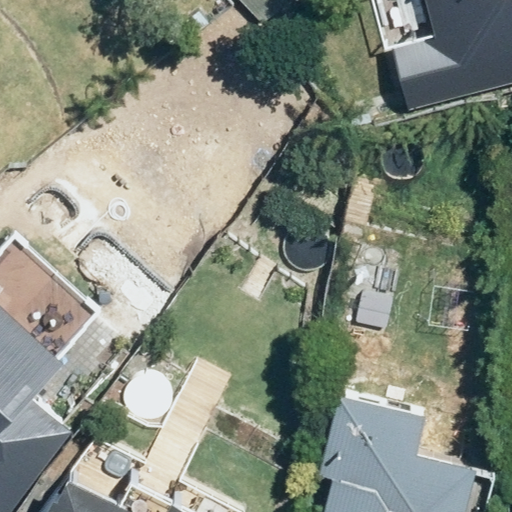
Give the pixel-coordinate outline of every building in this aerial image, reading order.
[(248,0),(264,17),(284,0),(248,0)] [(511,0),(438,0),(448,33),(400,46),(414,98),(511,71),(511,0)] [(0,511),(8,511),(76,422),(36,386),(70,350),(0,284),(0,511)] [(467,511),(482,456),(467,453),(475,421),(431,410),(434,402),(346,381),(325,464),(337,467),(326,511),(467,511)] [(112,497),(62,471),(38,511),(216,511),(166,486),(164,492),(126,472),(112,497)]
